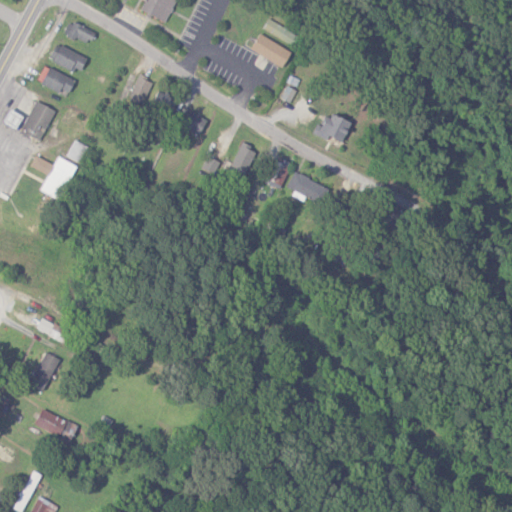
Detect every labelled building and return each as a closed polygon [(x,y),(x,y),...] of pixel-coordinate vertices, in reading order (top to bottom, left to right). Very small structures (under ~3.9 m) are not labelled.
[(165,21),(173,0),(143,0),(139,10),(165,21)] [(295,35),(267,18),(261,27),(289,44),(295,35)] [(69,20),(63,32),(87,44),(93,32),(69,20)] [(249,48),(281,67),(290,51),(258,33),(249,48)] [(85,54),(53,44),(48,61),(80,71),(85,54)] [(68,92),(74,79),(43,65),(36,81),(58,92),(60,88),(68,92)] [(152,81),(137,75),(127,98),(142,104),(152,81)] [(173,97),(156,91),(152,105),(169,111),(173,97)] [(54,110),(35,100),(19,132),(38,141),(54,110)] [(21,115),(8,108),(1,120),(13,128),(21,115)] [(206,118),(188,110),(180,125),(198,134),(206,118)] [(316,123),(311,133),(325,139),(327,135),(341,141),(350,121),(329,111),(322,126),(316,123)] [(227,170),(243,177),(255,151),(239,144),(227,170)] [(29,165),(47,174),(39,189),(58,199),(75,165),(57,156),(52,164),(34,155),(29,165)] [(201,168),(213,174),(220,162),(207,156),(201,168)] [(291,164),(274,156),(264,178),(280,186),(291,164)] [(293,190),(291,195),(303,200),(304,197),(321,204),(328,187),(292,172),(286,187),(293,190)] [(270,238),(277,241),(282,229),(275,226),(270,238)] [(44,391),(57,357),(42,352),(29,385),(44,391)] [(32,426),(68,443),(77,426),(41,408),(32,426)] [(19,511),(21,511),(40,474),(31,470),(12,509),(19,511)] [(54,511),(58,506),(38,496),(28,511),(54,511)]
